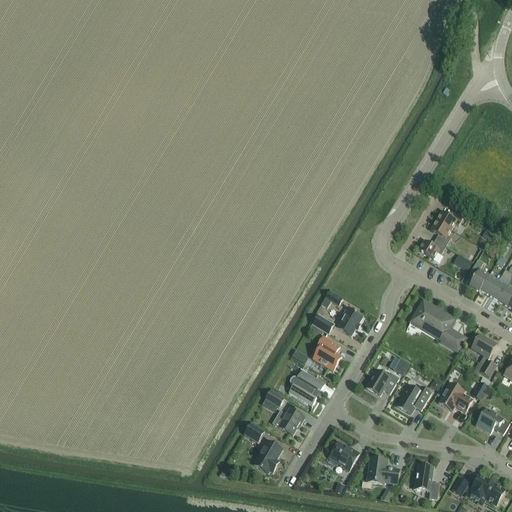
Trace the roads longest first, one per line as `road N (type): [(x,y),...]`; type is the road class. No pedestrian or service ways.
road 1 (residential): [(404,272),(383,252),(387,234),(471,93),(501,80)]
road 2 (residential): [(331,412),(373,436),(476,451),(511,471)]
road 3 (residential): [(331,412),(404,272)]
road 4 (residential): [(511,337),(404,272)]
